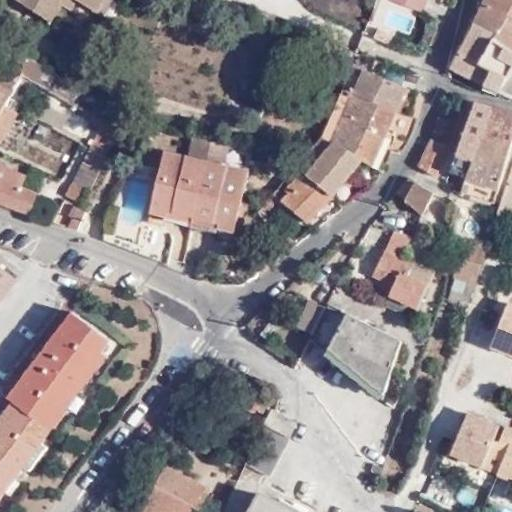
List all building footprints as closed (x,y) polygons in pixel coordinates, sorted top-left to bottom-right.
[(88,11),(96,0),(21,0),(19,4),(51,27),(63,8),(67,12),(74,1),(88,11)] [(104,0),(96,0),(88,11),(94,16),(104,0)] [(391,0),(421,12),(425,0),(391,0)] [(511,0),(485,0),(482,7),(475,5),(474,9),(477,11),(470,23),(498,41),(508,22),(511,24),(511,0)] [(511,24),(508,22),(498,41),(496,44),(511,53),(511,24)] [(498,41),(470,23),(448,67),(473,82),(484,87),(493,70),(483,65),(496,44),(498,41)] [(511,72),(511,53),(496,44),(483,65),(493,70),(484,87),(500,93),(511,72)] [(24,77),(74,106),(82,91),(23,55),(14,70),(0,61),(0,146),(3,148),(19,117),(6,109),(24,77)] [(365,70),(352,93),(397,110),(406,88),(365,70)] [(511,72),(500,93),(511,98),(511,72)] [(333,136),(330,142),(334,144),(362,162),(372,169),(397,110),(352,93),(349,99),(337,126),(332,123),(327,132),(333,136)] [(476,150),(492,109),(475,104),(446,184),(461,192),(466,180),(476,150)] [(93,140),(73,184),(91,192),(120,129),(76,109),(67,129),(93,140)] [(511,114),(502,112),(492,109),(476,150),(493,155),(497,142),(511,147),(511,114)] [(455,125),(438,119),(432,134),(441,137),(450,140),(455,125)] [(441,137),(432,134),(429,141),(439,144),(441,137)] [(436,179),(448,148),(439,144),(429,141),(422,161),(416,169),(436,179)] [(498,190),(511,148),(511,147),(497,142),(493,155),(476,150),(466,180),(498,190)] [(322,188),(332,198),(337,193),(362,162),(334,144),(321,160),(315,156),(309,165),(314,170),(308,177),(322,188)] [(236,238),(248,176),(166,160),(153,221),(169,224),(170,219),(220,229),(219,234),(236,238)] [(0,204),(13,210),(32,217),(46,184),(0,165),(0,204)] [(511,171),(493,229),(510,237),(511,231),(511,171)] [(298,179),(293,183),(297,187),(282,202),(306,224),(332,198),(322,188),(308,177),(302,183),(298,179)] [(494,203),(498,190),(466,180),(461,192),(461,193),(494,203)] [(406,202),(417,187),(406,181),(395,195),(406,202)] [(422,216),(435,195),(417,187),(406,202),(422,216)] [(57,226),(78,233),(87,215),(83,213),(86,205),(72,198),(57,226)] [(407,251),(412,239),(391,233),(380,255),(393,260),(399,248),(407,251)] [(454,278),(474,284),(482,262),(486,248),(464,242),(456,267),(454,278)] [(393,260),(380,255),(368,280),(390,290),(387,300),(415,312),(421,299),(417,296),(423,284),(409,278),(412,269),(410,268),(401,263),(407,251),(399,248),(393,260)] [(414,255),(407,251),(401,263),(410,268),(414,255)] [(409,278),(423,284),(426,276),(412,269),(409,278)] [(0,304),(16,283),(0,271),(0,304)] [(449,301),(466,307),(470,296),(452,290),(449,301)] [(311,334),(322,312),(304,302),(293,325),(311,334)] [(0,507),(53,435),(48,431),(102,356),(110,344),(71,316),(7,405),(14,410),(0,429),(0,507)] [(382,405),(400,345),(346,316),(326,355),(382,405)] [(511,322),(503,342),(511,346),(511,322)] [(108,360),(102,356),(48,431),(53,435),(108,360)] [(253,414),(261,395),(241,388),(233,404),(253,414)] [(473,449),(487,455),(493,441),(507,448),(500,461),(495,474),(511,481),(511,418),(492,410),(473,449)] [(287,420),(271,413),(265,425),(289,438),(296,425),(287,420)] [(265,425),(245,465),(270,477),(289,438),(265,425)] [(493,441),(487,455),(500,461),(507,448),(493,441)] [(199,511),(211,491),(166,468),(141,511),(190,511),(193,508),(199,511)] [(306,511),(307,510),(296,505),(293,511),(259,495),(250,511),(306,511)]
